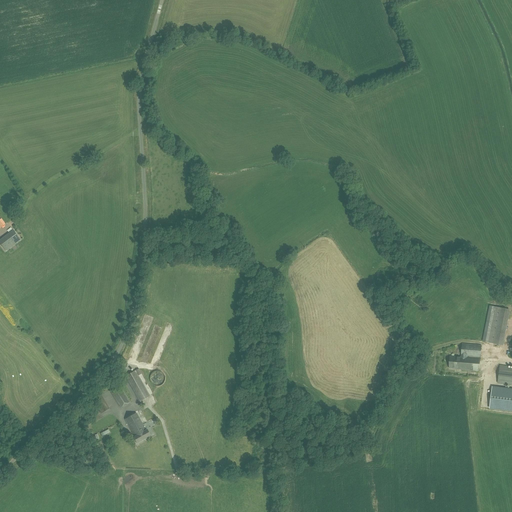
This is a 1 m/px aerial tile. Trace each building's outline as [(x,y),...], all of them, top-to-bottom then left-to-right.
[(20,240),(13,230),(0,239),(0,242),(6,251),(20,240)] [(503,346),(511,310),(490,306),(483,341),(503,346)] [(480,372),(482,346),(463,344),(462,358),(451,357),(450,368),(462,369),(462,370),(480,372)] [(511,368),(508,368),(508,366),(500,366),(498,383),(511,384),(511,368)] [(126,376),(128,381),(140,402),(150,396),(139,376),(142,374),(142,373),(141,373),(139,369),(126,376)] [(159,386),(161,385),(162,384),(164,382),(164,381),(165,380),(165,378),(164,376),(164,375),(163,373),(162,372),(160,371),(159,371),(158,371),(156,371),(155,371),(153,372),(152,373),(151,374),(151,375),(150,377),(150,379),(150,380),(151,382),(152,383),(153,384),(155,385),(156,386),(158,386),(159,386)] [(130,402),(121,387),(112,393),(120,407),(130,402)] [(511,389),(493,387),(491,408),(511,410),(511,389)] [(101,414),(110,409),(101,394),(93,400),(101,414)] [(137,443),(151,436),(147,430),(146,430),(137,413),(125,420),(135,437),(134,437),(137,443)]
